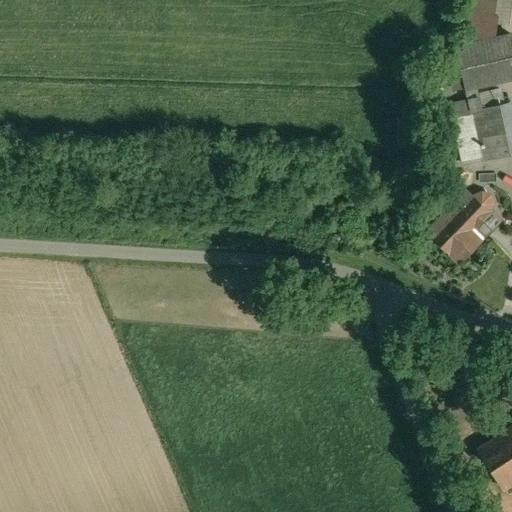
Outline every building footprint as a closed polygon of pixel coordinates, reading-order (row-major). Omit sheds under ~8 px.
[(467,89),(511,79),(511,38),(511,33),(501,32),(490,35),(491,25),(505,22),(508,0),(464,0),(461,25),(463,35),(480,37),(448,44),(450,55),(450,57),(456,88),(467,89)] [(501,105),(474,111),(485,159),(511,153),(501,105)] [(485,159),(474,111),(453,116),(463,163),(485,159)] [(486,209),(466,190),(428,230),(433,236),(454,213),(469,227),(486,209)] [(454,213),(433,236),(450,252),(471,230),(469,227),(454,213)] [(511,426),(495,437),(511,463),(511,426)] [(511,483),(511,463),(495,437),(478,449),(504,489),(511,483)]
